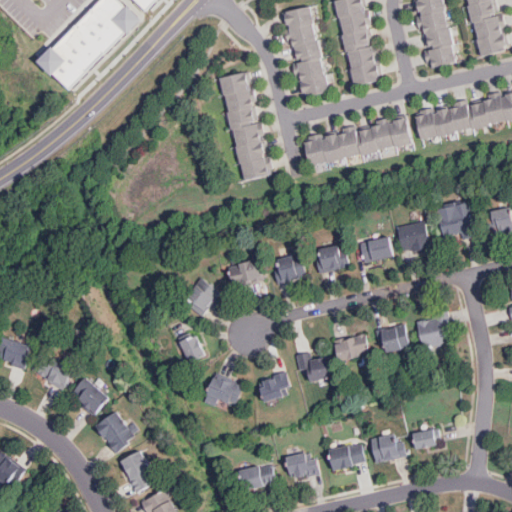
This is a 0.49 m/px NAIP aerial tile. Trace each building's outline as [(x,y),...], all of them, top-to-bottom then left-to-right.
[(35,58),(49,72),(52,70),(68,85),(123,29),(125,30),(138,17),(125,4),(123,6),(117,0),(97,0),(52,46),(50,44),(35,58)] [(142,0),(154,11),(164,0),(142,0)] [(338,0),(343,16),(368,10),(365,0),(338,0)] [(450,8),(448,0),(421,0),(425,14),(450,8)] [(498,0),(473,6),(477,24),(502,18),(498,0)] [(290,8),(294,25),(319,19),(315,2),(290,8)] [(454,25),(450,8),(425,14),(429,31),(454,25)] [(343,16),(347,33),(372,27),(368,10),(343,16)] [(477,24),(481,41),(506,35),(502,18),(477,24)] [(294,25),(298,43),(323,37),(319,19),(294,25)] [(458,42),(454,25),(429,31),(433,48),(458,42)] [(347,33),(351,51),(376,44),(372,27),(347,33)] [(481,41),(486,58),(511,52),(506,35),(481,41)] [(298,43),(303,60),(328,54),(323,37),(298,43)] [(462,59),(458,42),(433,48),(437,65),(462,59)] [(351,51),(355,68),(380,62),(376,44),(351,51)] [(303,60),(307,77),(332,71),(328,54),(303,60)] [(355,68),(360,85),(385,79),(380,62),(355,68)] [(307,77),(311,95),(336,89),(332,71),(307,77)] [(223,80),(227,97),(252,91),(249,74),(223,80)] [(227,97),(231,113),(256,108),(252,91),(227,97)] [(509,120),(511,119),(511,91),(503,94),(509,120)] [(493,124),(509,120),(503,94),(487,98),(493,124)] [(476,128),(493,124),(487,98),(470,102),(476,128)] [(459,132),(476,128),(470,102),(453,106),(459,132)] [(443,136),(459,132),(453,106),(436,110),(443,136)] [(231,113),(235,130),(260,124),(256,108),(231,113)] [(426,140),(443,136),(436,110),(420,114),(426,140)] [(396,146),(413,142),(407,116),(390,120),(396,146)] [(380,150),(396,146),(390,120),(374,125),(380,150)] [(235,130),(238,147),(264,141),(260,124),(235,130)] [(363,154),(380,150),(374,125),(357,129),(363,154)] [(346,158),(363,154),(357,129),(340,133),(346,158)] [(330,162),(346,158),(340,133),(323,137),(330,162)] [(313,166),(330,162),(323,137),(307,141),(313,166)] [(238,147),(242,164),(268,158),(264,141),(238,147)] [(242,164),(246,180),(272,175),(268,158),(242,164)] [(478,227),(444,235),(440,216),(473,208),(478,227)] [(511,228),(492,233),(487,214),(511,208),(511,228)] [(438,241),(404,249),(400,230),(433,222),(438,241)] [(398,252),(365,260),(360,241),(393,233),(398,252)] [(356,262),(323,270),(318,252),(351,244),(356,262)] [(315,269),(282,277),(277,258),(311,250),(315,269)] [(267,278),(234,286),(230,267),(263,259),(267,278)] [(186,303),(206,275),(222,287),(201,314),(186,303)] [(457,335),(424,343),(419,324),(452,316),(457,335)] [(418,344),(385,352),(380,333),(413,325),(418,344)] [(192,369),(178,338),(195,330),(210,361),(192,369)] [(374,350),(341,358),(336,339),(370,332),(374,350)] [(0,338),(1,336),(33,348),(27,366),(0,357),(0,338)] [(335,368),(302,376),(297,358),(330,350),(335,368)] [(46,355),(75,373),(64,390),(35,372),(46,355)] [(296,390),(263,400),(257,382),(290,371),(296,390)] [(239,405),(208,392),(215,374),(247,387),(239,405)] [(85,377),(111,400),(98,414),(72,392),(85,377)] [(118,412),(136,441),(119,451),(101,422),(118,412)] [(447,442),(414,450),(409,431),(443,423),(447,442)] [(410,453),(377,461),(372,442),(405,434),(410,453)] [(368,461),(335,469),(331,450),(364,442),(368,461)] [(0,454),(2,451),(31,469),(21,486),(0,472),(0,454)] [(139,451),(157,480),(141,490),(123,461),(139,451)] [(323,471),(290,479),(286,460),(319,452),(323,471)] [(280,482),(247,490),(242,471),(275,463),(280,482)] [(164,489),(178,511),(155,511),(147,499),(164,489)]
